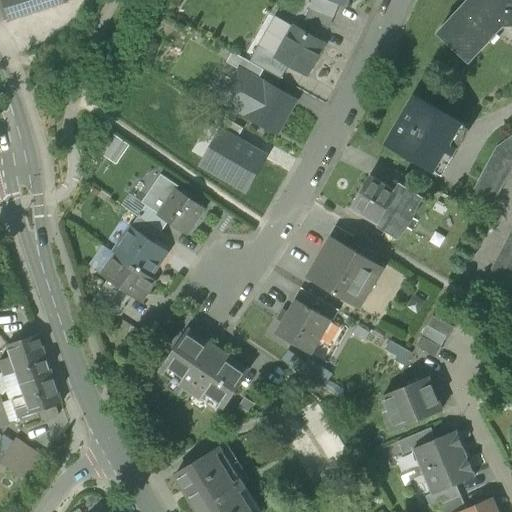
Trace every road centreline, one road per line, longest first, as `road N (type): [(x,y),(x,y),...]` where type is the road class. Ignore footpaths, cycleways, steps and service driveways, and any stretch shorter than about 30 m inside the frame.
road 1 (residential): [(396,0),(295,192),(226,299)]
road 2 (secondary): [(22,166),(45,275),(111,445)]
road 3 (residential): [(511,492),(465,407),(453,374),(462,356)]
